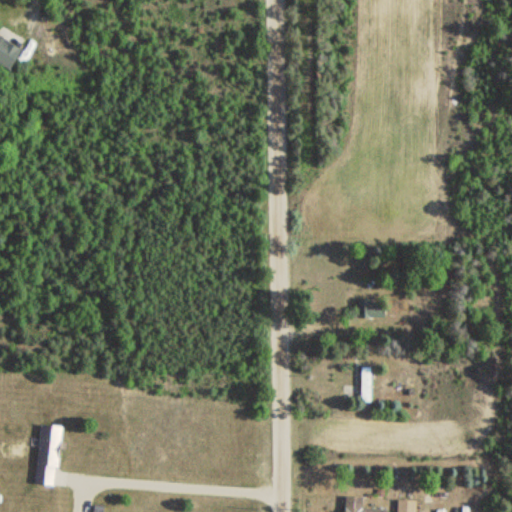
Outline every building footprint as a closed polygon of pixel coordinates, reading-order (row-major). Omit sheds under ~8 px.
[(0,64),(7,68),(17,48),(0,39),(0,64)] [(376,300),(357,300),(357,317),(376,317),(376,300)] [(356,402),(367,402),(367,366),(356,366),(356,402)] [(59,427),(36,424),(29,483),(52,486),(59,427)] [(359,497),(342,497),(341,511),(382,511),(383,506),(359,506),(359,497)] [(411,511),(411,500),(394,500),(393,511),(411,511)]
